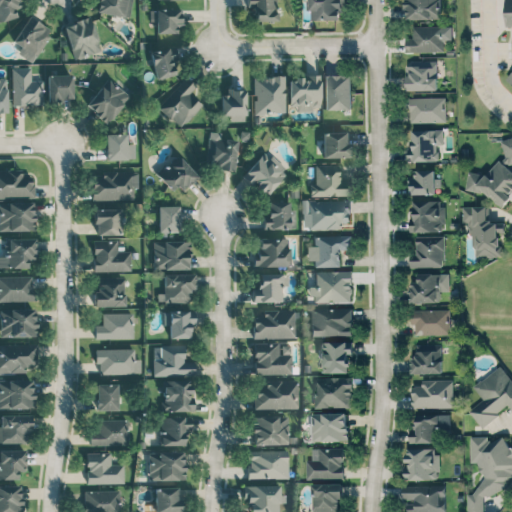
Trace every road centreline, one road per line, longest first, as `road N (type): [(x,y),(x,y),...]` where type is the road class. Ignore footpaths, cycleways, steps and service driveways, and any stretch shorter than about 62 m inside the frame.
road 1 (residential): [(374,511),(385,331),(372,0)]
road 2 (residential): [(0,144),(62,143),(68,378),(52,511)]
road 3 (residential): [(212,511),(227,384),(221,208)]
road 4 (residential): [(373,46),(217,48),(217,0)]
